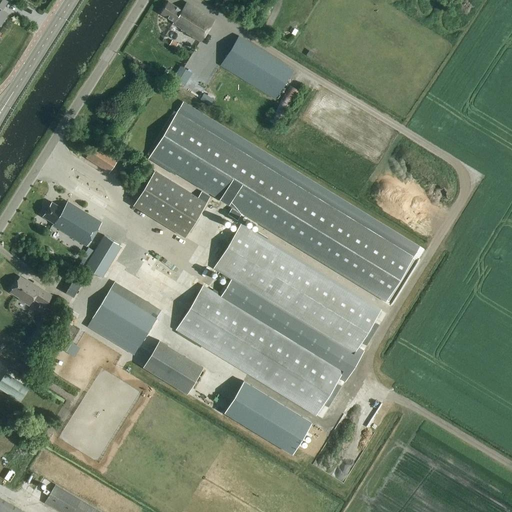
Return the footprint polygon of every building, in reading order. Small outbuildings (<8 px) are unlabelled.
[(182,9),(168,0),(160,13),(174,22),(173,24),(179,28),(178,31),(199,44),(215,19),(186,2),(182,9)] [(274,99),(293,69),(231,30),(212,61),(274,99)] [(175,50),(178,45),(171,41),(168,46),(175,50)] [(192,72),(180,65),(171,80),(183,87),(192,72)] [(194,80),(190,85),(198,91),(202,86),(194,80)] [(277,127),(300,92),(290,86),(268,121),(277,127)] [(414,256),(178,112),(149,159),(231,209),(227,215),(237,221),(241,215),(385,303),(414,256)] [(109,173),(118,159),(95,144),(86,158),(109,173)] [(74,162),(93,176),(97,171),(77,157),(74,162)] [(187,237),(208,202),(155,170),(134,205),(187,237)] [(103,222),(67,201),(63,208),(52,201),(42,217),(53,223),(52,225),(88,247),(103,222)] [(375,321),(383,309),(242,223),(216,268),(356,353),(362,343),(367,345),(380,324),(375,321)] [(209,241),(218,240),(217,231),(208,232),(209,241)] [(103,278),(123,246),(105,235),(96,252),(89,248),(75,272),(87,279),(92,271),(103,278)] [(25,281),(19,277),(14,285),(13,286),(11,289),(11,290),(10,292),(20,298),(19,299),(29,305),(33,299),(45,306),(52,296),(26,280),(25,281)] [(139,347),(161,311),(115,283),(92,319),(139,347)] [(342,385),(338,383),(345,370),(205,285),(178,329),(318,415),(324,405),(328,407),(342,385)] [(40,329),(30,345),(37,350),(47,333),(40,329)] [(187,394),(204,367),(159,340),(143,367),(187,394)] [(0,383),(0,389),(20,402),(29,388),(6,374),(0,383)] [(243,382),(230,403),(228,406),(224,413),(293,455),(312,423),(243,382)] [(59,511),(100,511),(55,485),(45,503),(59,511)] [(21,511),(0,499),(0,511),(21,511)]
